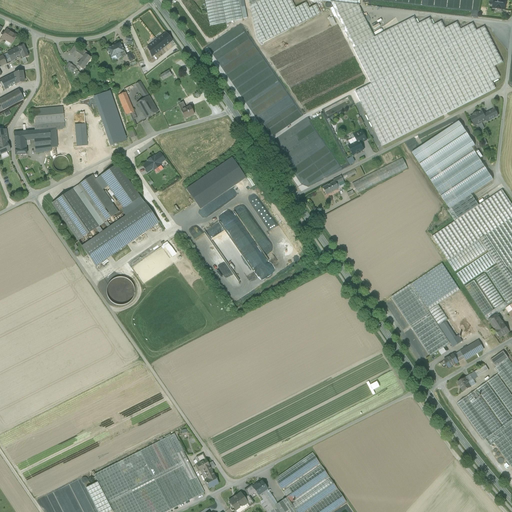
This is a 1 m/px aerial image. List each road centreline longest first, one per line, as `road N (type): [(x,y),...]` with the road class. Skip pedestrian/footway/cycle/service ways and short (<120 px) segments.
road 1 (secondary): [(156,2),(422,386),(511,500)]
road 2 (track): [(230,485),(32,196)]
road 3 (track): [(422,386),(179,511)]
road 4 (track): [(234,111),(152,135),(0,213)]
road 5 (track): [(511,87),(293,197)]
road 6 (track): [(511,197),(495,163),(511,23)]
road 7 (residential): [(32,196),(14,161),(10,127),(39,79),(32,32)]
road 8 (track): [(411,393),(504,511)]
road 9 (residential): [(156,2),(99,37),(32,32)]
